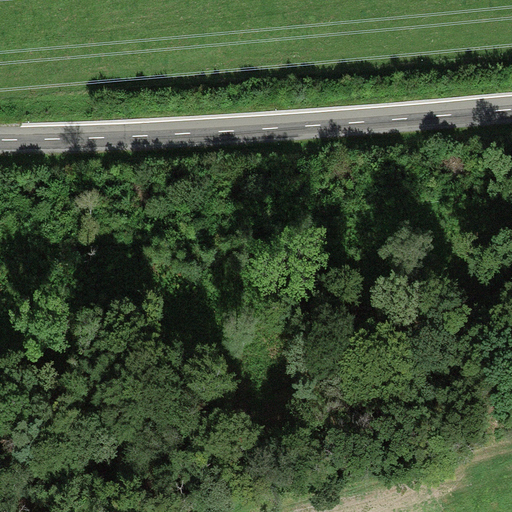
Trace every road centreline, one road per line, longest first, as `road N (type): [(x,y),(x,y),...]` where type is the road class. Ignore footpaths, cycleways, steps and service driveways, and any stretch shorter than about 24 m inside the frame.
road 1 (tertiary): [(0,141),(187,141),(511,115)]
road 2 (track): [(261,511),(511,450)]
